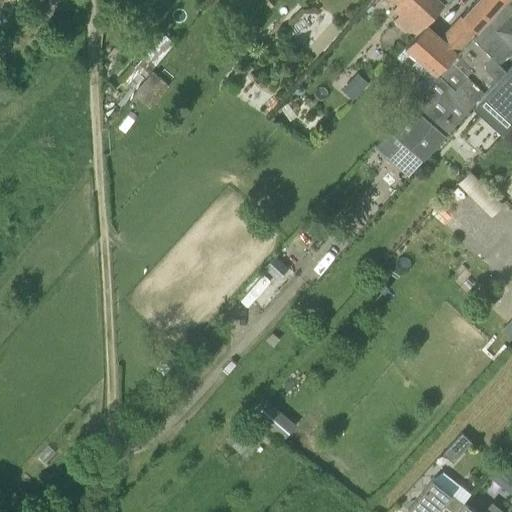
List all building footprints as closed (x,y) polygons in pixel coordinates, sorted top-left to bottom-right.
[(511,0),(504,0),(477,31),(474,35),(390,130),(424,160),(480,97),(511,63),(511,0)] [(448,0),(396,0),(425,26),(444,4),(448,0)] [(429,84),(437,75),(456,54),(474,35),(477,31),(504,0),(477,0),(441,40),(425,26),(406,47),(411,52),(408,56),(415,62),(410,67),(429,84)] [(162,38),(123,81),(132,89),(171,47),(162,38)] [(511,63),(480,97),(488,104),(460,135),(482,155),(511,124),(511,122),(511,63)] [(154,72),(135,92),(149,105),(168,85),(154,72)] [(275,255),(243,291),(254,301),(266,312),(298,276),(287,266),(275,255)] [(511,339),(511,317),(501,330),(511,339)] [(268,399),(255,414),(282,439),(296,424),(268,399)] [(443,453),(453,462),(472,442),(461,432),(443,453)] [(511,476),(501,467),(494,475),(511,489),(511,476)] [(456,511),(465,502),(465,501),(462,504),(451,495),(452,494),(432,479),(408,510),(410,511),(456,511)] [(478,511),(465,502),(456,511),(478,511)]
